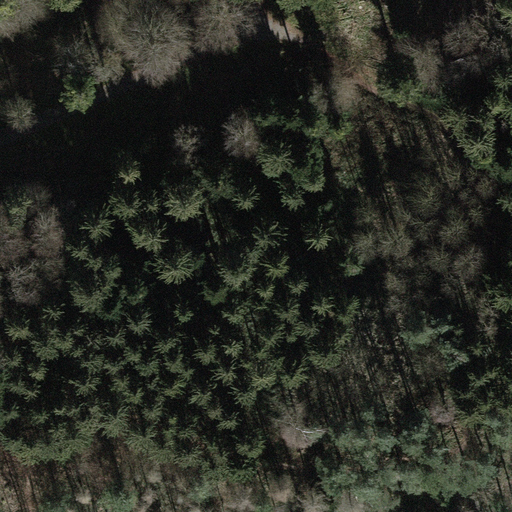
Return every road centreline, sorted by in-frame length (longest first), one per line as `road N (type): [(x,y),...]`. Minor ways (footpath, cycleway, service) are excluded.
road 1 (track): [(311,468),(204,357),(136,238),(81,116)]
road 2 (track): [(0,146),(81,116),(267,8)]
